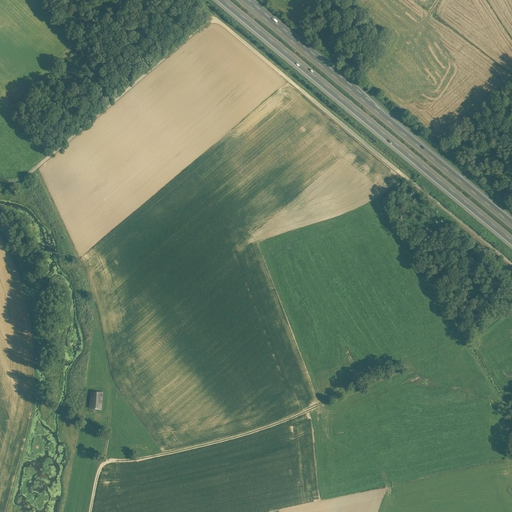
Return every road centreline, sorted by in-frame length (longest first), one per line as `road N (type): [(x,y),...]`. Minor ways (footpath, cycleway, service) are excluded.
road 1 (track): [(511,263),(217,19),(29,174),(0,177)]
road 2 (motorway): [(224,0),(511,237)]
road 3 (track): [(406,370),(250,433),(108,459),(90,511)]
road 4 (motorway): [(511,222),(244,0)]
